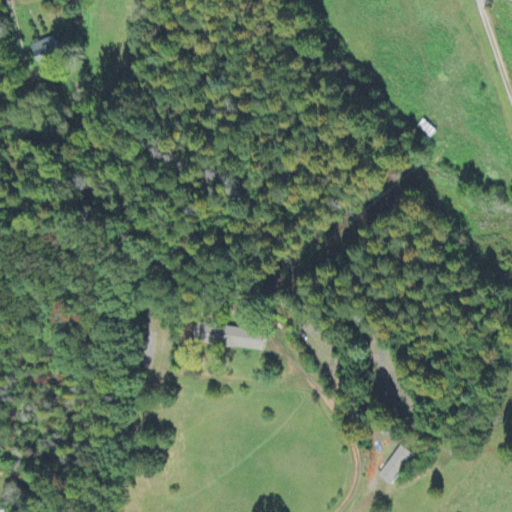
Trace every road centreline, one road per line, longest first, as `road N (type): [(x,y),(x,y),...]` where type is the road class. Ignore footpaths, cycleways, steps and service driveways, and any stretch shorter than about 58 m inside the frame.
road 1 (residential): [(355,485),(354,444),(294,356)]
road 2 (residential): [(334,511),(355,485),(449,494)]
